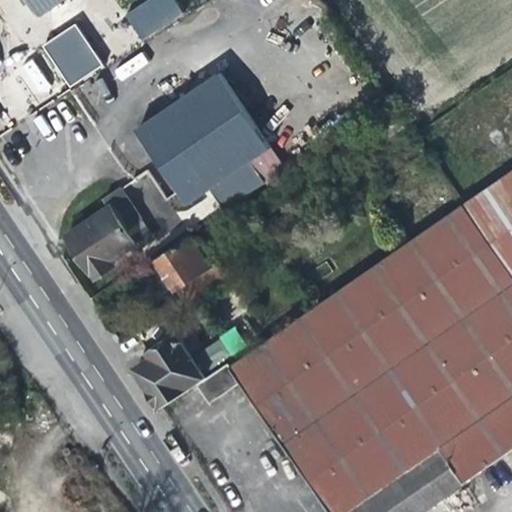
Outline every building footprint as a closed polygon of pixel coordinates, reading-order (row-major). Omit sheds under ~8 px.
[(24,0),(37,18),(62,0),(24,0)] [(174,0),(148,0),(126,15),(142,40),(183,14),(174,0)] [(39,35),(45,44),(67,77),(71,83),(86,73),(59,36),(64,32),(59,24),(54,27),(52,25),(39,35)] [(0,122),(67,77),(45,44),(0,73),(0,122)] [(122,80),(148,63),(141,53),(115,70),(122,80)] [(180,154),(204,191),(226,176),(268,148),(288,135),(238,60),(235,62),(229,53),(192,78),(184,65),(175,71),(189,92),(154,116),(180,154)] [(405,126),(386,99),(372,108),(392,136),(405,126)] [(268,148),(226,176),(240,197),(282,169),(268,148)] [(511,168),(460,205),(511,280),(511,168)] [(120,184),(103,196),(104,199),(109,205),(66,234),(79,254),(94,277),(113,264),(108,258),(133,241),(124,228),(142,216),(120,184)] [(226,363),(207,376),(196,384),(209,402),(239,383),(298,468),(328,511),(421,511),(511,449),(511,280),(460,205),(228,366),(226,363)] [(155,235),(142,216),(124,228),(133,241),(108,258),(113,264),(155,235)] [(204,237),(195,243),(190,237),(155,261),(170,283),(185,305),(229,275),(204,237)] [(267,265),(246,278),(264,308),(285,295),(267,265)] [(205,299),(222,325),(246,308),(230,283),(205,299)] [(141,361),(134,366),(147,386),(161,407),(196,384),(207,376),(194,356),(177,331),(145,353),(147,356),(141,361)] [(222,342),(205,348),(211,363),(227,357),(222,342)]
